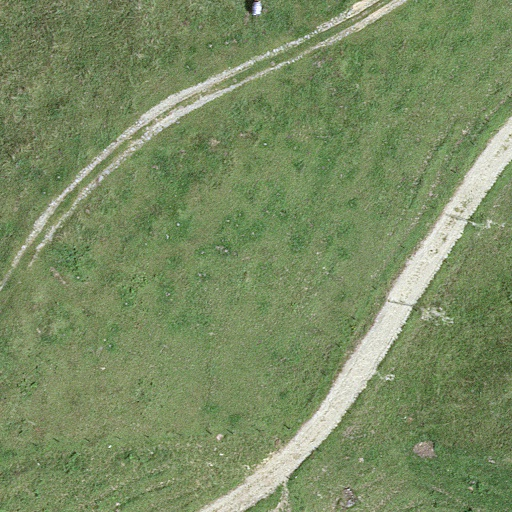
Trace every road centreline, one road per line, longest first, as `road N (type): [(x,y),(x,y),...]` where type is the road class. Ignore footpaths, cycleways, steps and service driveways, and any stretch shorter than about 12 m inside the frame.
road 1 (track): [(389,0),(180,108),(86,193),(0,306)]
road 2 (track): [(207,511),(291,456),(356,372),(511,128)]
